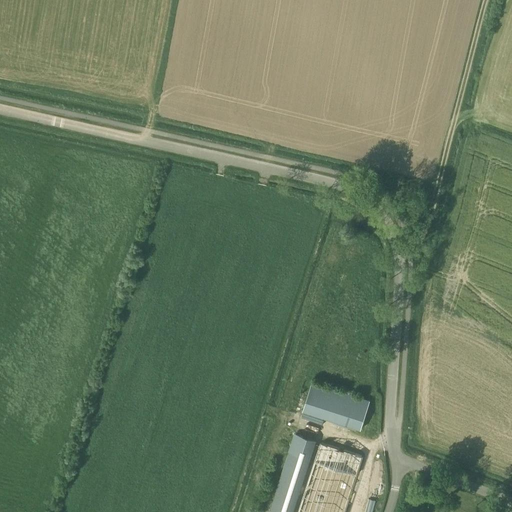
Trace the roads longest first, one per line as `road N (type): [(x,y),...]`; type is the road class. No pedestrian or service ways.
road 1 (unclassified): [(395,461),(389,420),(399,251),(363,196),(335,182),(0,108)]
road 2 (track): [(399,251),(424,234),(486,0)]
road 3 (unclassified): [(511,502),(395,461)]
